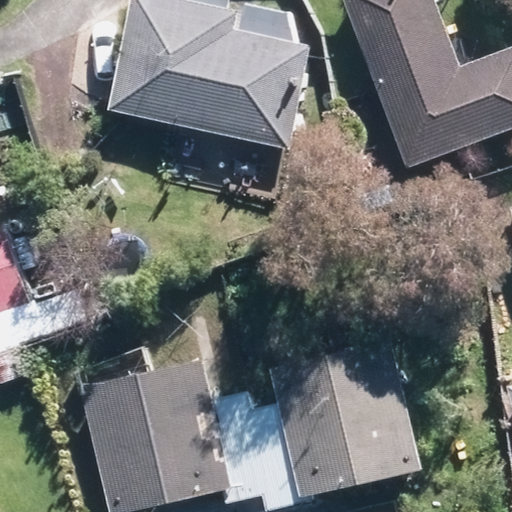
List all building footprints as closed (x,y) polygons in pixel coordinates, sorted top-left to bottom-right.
[(431,0),(352,0),(414,159),(511,121),(511,58),(461,77),(431,0)] [(235,19),(141,1),(120,109),(290,142),(307,50),(232,36),(235,19)] [(3,235),(0,236),(0,303),(22,297),(3,235)] [(390,350),(285,374),(313,492),(418,467),(390,350)] [(199,368),(93,392),(121,511),(128,511),(228,489),(199,368)]
